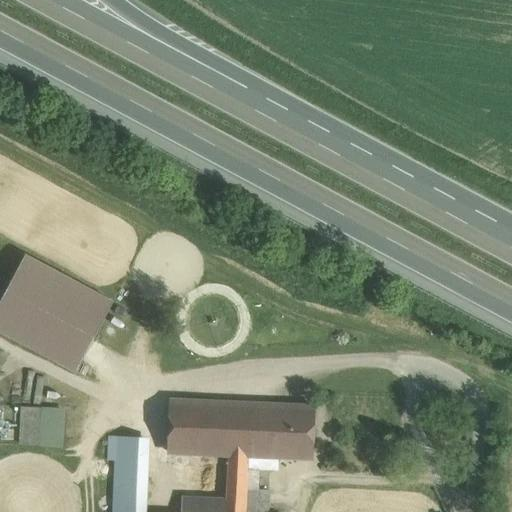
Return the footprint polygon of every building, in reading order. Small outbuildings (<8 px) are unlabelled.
[(113,302),(25,254),(0,300),(0,332),(75,372),(113,302)] [(252,404),(170,401),(168,452),(228,454),(247,455),(250,455),(252,404)] [(314,407),(252,404),(250,455),(312,458),(314,407)] [(40,408),(22,407),(20,444),(39,445),(40,408)] [(61,409),(40,408),(39,445),(59,446),(61,409)] [(13,429),(1,429),(1,439),(13,439),(13,429)] [(148,438),(108,436),(107,457),(116,457),(116,456),(148,458),(148,438)] [(181,511),(145,511),(148,458),(116,456),(116,457),(113,511),(244,511),(246,489),(247,455),(228,454),(226,499),(182,497),(181,511)] [(267,511),(268,490),(246,489),(244,511),(267,511)]
